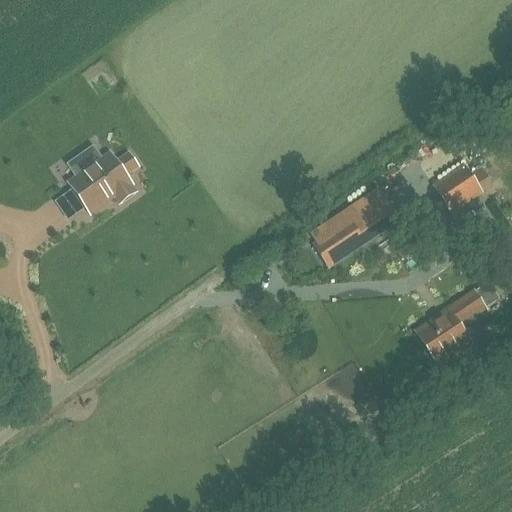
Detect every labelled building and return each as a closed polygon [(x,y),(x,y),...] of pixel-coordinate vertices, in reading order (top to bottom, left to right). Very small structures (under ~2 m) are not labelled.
[(68,185),(72,190),(85,210),(89,215),(115,197),(121,205),(135,195),(129,187),(131,185),(126,177),(138,168),(128,154),(116,163),(110,155),(101,161),(92,149),(68,166),(77,178),(68,185)] [(481,193),(463,167),(434,186),(451,213),(481,193)] [(61,192),(49,201),(64,221),(76,212),(61,192)] [(346,214),(331,224),(337,233),(323,241),(318,245),(333,267),(366,245),(346,214)] [(437,367),(469,346),(457,327),(485,309),(474,292),(446,310),(448,313),(416,334),(437,367)]
